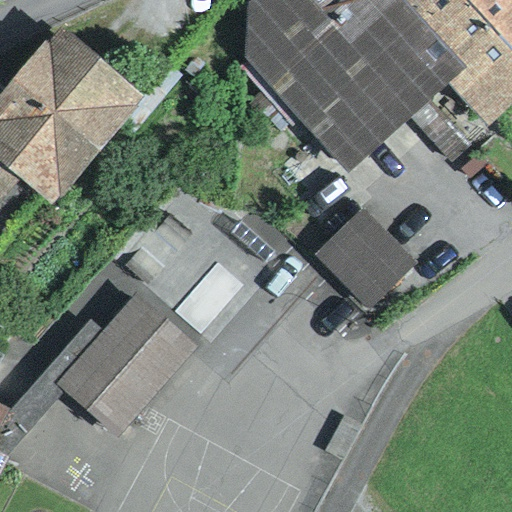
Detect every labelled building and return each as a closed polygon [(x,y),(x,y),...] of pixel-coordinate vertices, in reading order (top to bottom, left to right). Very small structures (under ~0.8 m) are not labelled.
[(442,70),(481,112),(511,83),(511,0),(253,0),(250,2),(249,49),(344,157),(442,70)] [(44,60),(11,98),(0,88),(0,239),(125,96),(67,48),(44,60)] [(409,113),(450,159),(469,142),(429,96),(409,113)] [(316,253),(364,302),(411,263),(364,211),(316,253)] [(190,346),(137,299),(62,384),(115,431),(190,346)]
